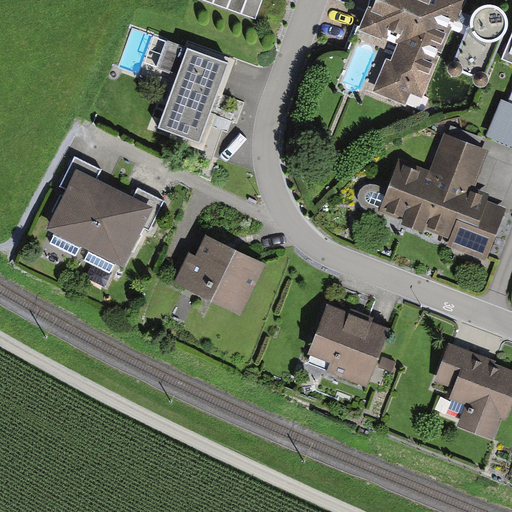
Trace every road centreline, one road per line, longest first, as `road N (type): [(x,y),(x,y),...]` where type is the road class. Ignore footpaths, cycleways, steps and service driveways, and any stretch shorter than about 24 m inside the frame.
road 1 (residential): [(511,327),(329,255),(294,229),(267,173),(270,110),(314,0)]
road 2 (track): [(0,339),(91,392),(350,511)]
